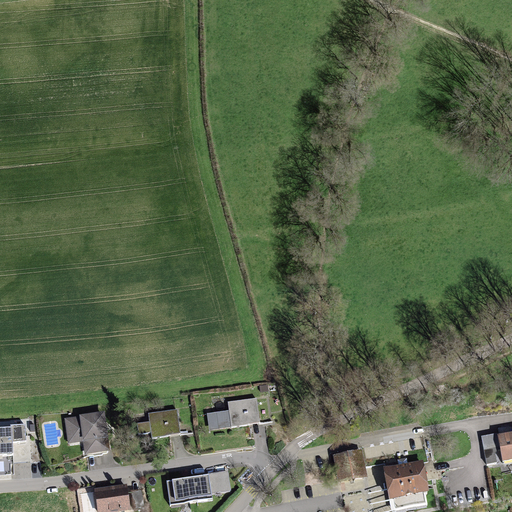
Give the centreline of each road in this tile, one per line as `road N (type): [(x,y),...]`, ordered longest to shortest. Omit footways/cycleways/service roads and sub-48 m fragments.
road 1 (residential): [(0,482),(278,459)]
road 2 (unclassified): [(278,459),(341,414),(511,339)]
road 3 (residential): [(511,421),(278,459)]
road 4 (track): [(366,0),(511,61)]
